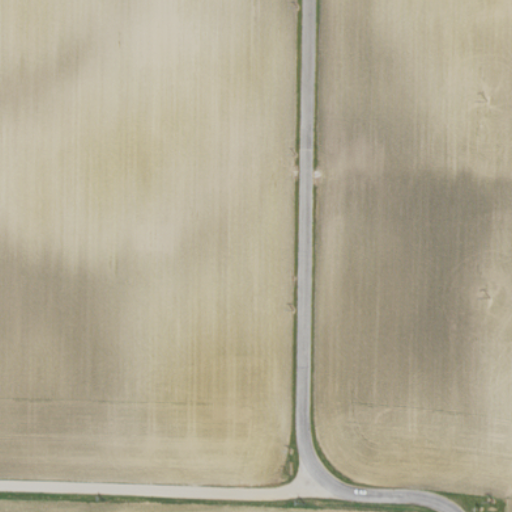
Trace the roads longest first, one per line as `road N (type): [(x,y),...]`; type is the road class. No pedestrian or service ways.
road 1 (residential): [(308,495),(302,426),(309,0)]
road 2 (residential): [(308,495),(0,487)]
road 3 (residential): [(454,511),(412,495),(308,495)]
